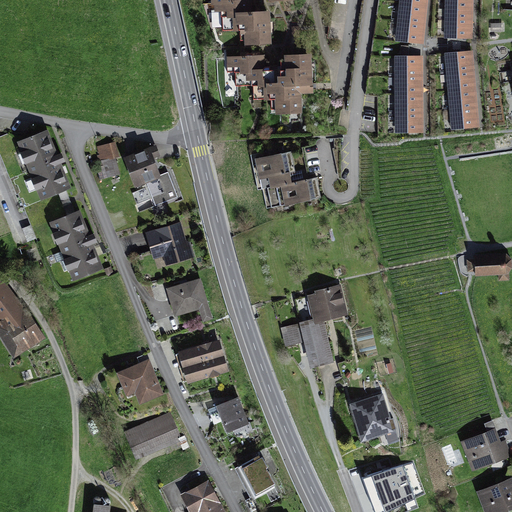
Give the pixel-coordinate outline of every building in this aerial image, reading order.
[(213,0),(214,13),(230,12),(230,19),(238,18),(240,41),(247,40),(247,47),(271,45),(269,15),(249,16),(248,0),(267,0),(268,6),(298,4),(297,0),(213,0)] [(424,0),(401,0),(397,41),(419,44),(424,0)] [(470,0),(446,0),(445,38),(469,39),(470,0)] [(471,54),(448,56),(454,132),(477,130),(471,54)] [(262,59),(230,61),(231,75),(246,74),(247,82),(254,82),(254,94),(261,94),(262,106),(274,105),(275,117),(304,115),(303,99),(313,98),(311,56),(286,57),(286,69),(281,69),(282,79),(272,80),(272,69),(262,70),(262,59)] [(419,59),(396,60),(397,133),(421,133),(419,59)] [(51,132),(22,144),(47,203),(75,192),(51,132)] [(98,147),(104,163),(119,157),(112,141),(98,147)] [(153,144),(124,155),(136,188),(146,184),(155,209),(179,200),(169,173),(161,166),(153,144)] [(289,156),(257,164),(261,181),(270,179),(272,190),(281,187),(286,205),(315,198),(311,181),(296,184),(289,156)] [(108,174),(118,174),(118,166),(108,166),(108,174)] [(82,212),(54,223),(75,281),(104,271),(82,212)] [(182,224),(149,232),(156,257),(165,255),(168,264),(191,258),(182,224)] [(509,275),(508,254),(475,255),(476,276),(509,275)] [(4,281),(0,283),(0,334),(17,360),(44,343),(4,281)] [(200,282),(169,290),(177,318),(195,313),(198,324),(211,321),(200,282)] [(315,291),(307,293),(313,318),(314,322),(324,319),(348,314),(341,283),(315,289),(315,291)] [(313,318),(281,325),(286,346),(304,342),(310,367),(334,361),(324,319),(314,322),(313,318)] [(220,344),(182,356),(191,385),(229,373),(220,344)] [(149,363),(120,374),(129,397),(137,394),(141,404),(162,396),(149,363)] [(383,397),(355,405),(365,442),(394,433),(383,397)] [(239,400),(217,409),(229,438),(251,429),(239,400)] [(167,416),(127,433),(137,459),(178,442),(167,416)] [(497,432),(464,442),(473,471),(510,459),(505,443),(501,444),(497,432)] [(262,456),(238,469),(254,500),(278,487),(262,456)] [(403,465),(362,477),(374,511),(384,511),(415,498),(403,465)] [(511,482),(480,493),(487,511),(509,511),(511,511),(511,482)] [(222,511),(212,486),(184,497),(190,511),(222,511)] [(105,511),(107,503),(96,502),(94,511),(105,511)]
